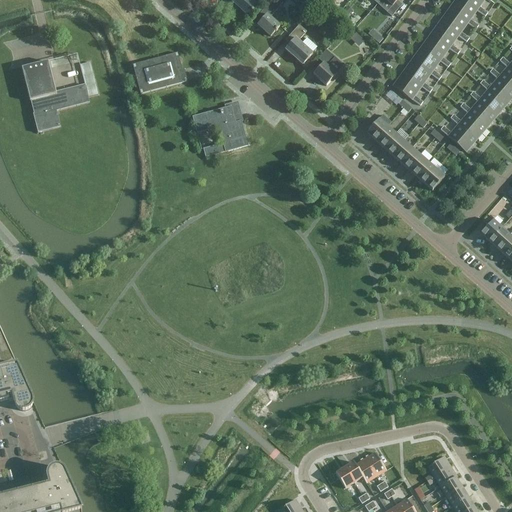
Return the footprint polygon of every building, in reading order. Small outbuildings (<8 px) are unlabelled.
[(230,0),(230,1),(249,17),(258,7),(250,0),(230,0)] [(271,37),(280,26),(270,17),(277,9),(283,3),(280,0),(272,0),(259,15),(264,19),(258,25),(271,37)] [(392,17),(400,8),(395,4),(398,0),(384,0),(392,7),(387,13),(392,17)] [(471,20),(477,11),(461,0),(456,0),(449,10),(468,24),(476,30),(479,26),(471,20)] [(488,14),(480,8),(485,0),(461,0),(477,11),(485,17),(488,14)] [(343,12),(348,17),(353,11),(348,7),(343,12)] [(461,33),(468,24),(449,10),(440,23),(459,37),(467,43),(469,39),(461,33)] [(452,46),(459,37),(440,23),(430,36),(449,50),(457,56),(460,52),(452,46)] [(295,39),(285,50),(303,65),(313,54),(312,54),(318,48),(307,38),(302,44),(299,41),(307,32),(299,25),(290,35),(295,39)] [(356,34),(350,39),(355,44),(360,38),(356,34)] [(378,35),(374,40),(379,44),(384,39),(378,35)] [(443,59),(449,50),(430,36),(421,49),(440,62),(448,68),(451,64),(443,59)] [(434,71),(440,62),(421,49),(412,61),(431,75),(439,81),(442,77),(434,71)] [(314,75),(327,87),(337,75),(327,66),(335,58),(326,50),(318,59),(324,64),(314,75)] [(186,83),(183,70),(178,54),(133,66),(141,95),(186,83)] [(511,72),(511,62),(511,65),(503,58),(500,62),(507,68),(511,72)] [(424,84),(431,75),(412,61),(403,74),(422,88),(430,94),(432,90),(424,84)] [(57,112),(90,103),(85,85),(56,93),(48,62),(22,69),(30,102),(31,102),(34,115),(33,115),(38,134),(61,128),(57,112)] [(511,92),(511,72),(507,68),(501,76),(493,70),(490,73),(498,80),(511,92)] [(415,97),(422,88),(403,74),(393,87),(412,101),(420,106),(423,103),(415,97)] [(506,107),(511,99),(511,92),(498,80),(491,88),(483,81),(480,85),(488,91),(506,107)] [(496,118),(506,107),(488,91),(481,99),(473,93),(470,96),(478,103),(496,118)] [(486,130),(496,118),(478,103),(471,111),(463,104),(460,108),(468,114),(486,130)] [(206,158),(248,147),(241,119),(236,120),(232,107),(193,117),(197,134),(219,128),(224,145),(204,150),(206,158)] [(476,141),(486,130),(468,114),(461,122),(454,116),(451,119),(458,126),(476,141)] [(375,142),(388,128),(379,120),(367,134),(375,142)] [(466,153),(476,141),(458,126),(451,134),(444,127),(441,131),(448,137),(466,153)] [(383,149),(396,135),(388,128),(375,142),(383,149)] [(392,156),(404,142),(396,135),(383,149),(392,156)] [(400,163),(412,149),(404,142),(392,156),(400,163)] [(408,170),(420,156),(412,149),(400,163),(408,170)] [(416,177),(428,163),(420,156),(408,170),(416,177)] [(424,184),(436,170),(428,163),(416,177),(424,184)] [(432,192),(445,178),(436,170),(424,184),(432,192)] [(499,226),(493,221),(481,235),(489,243),(502,229),(505,225),(502,223),(499,226)] [(498,250),(510,236),(502,229),(489,243),(498,250)] [(506,257),(511,249),(511,237),(510,236),(498,250),(506,257)] [(0,403),(14,400),(16,407),(18,409),(20,411),(24,412),(27,412),(30,410),(32,407),(33,404),(33,401),(32,398),(0,326),(0,403)] [(375,454),(365,460),(377,478),(387,472),(375,454)] [(427,483),(451,468),(444,458),(428,468),(433,476),(431,477),(431,476),(425,479),(427,483)] [(365,460),(356,466),(364,478),(363,479),(366,485),(377,478),(365,460)] [(354,463),(346,468),(355,483),(363,479),(364,478),(356,466),(354,463)] [(0,511),(82,511),(82,510),(65,473),(63,470),(60,468),(57,468),(54,469),(51,470),(49,473),(48,476),(49,480),(50,486),(0,498),(0,511)] [(346,468),(336,475),(345,490),(355,483),(346,468)] [(456,479),(457,478),(451,468),(427,483),(430,486),(435,483),(434,481),(436,480),(441,488),(456,479)] [(462,488),(456,479),(441,488),(447,498),(462,488)] [(453,508),(468,498),(462,488),(447,498),(453,508)] [(456,511),(467,511),(474,508),(468,498),(453,508),(456,511)] [(414,511),(407,500),(397,507),(400,511),(414,511)] [(300,511),(302,511),(296,501),(280,511),(300,511)]
